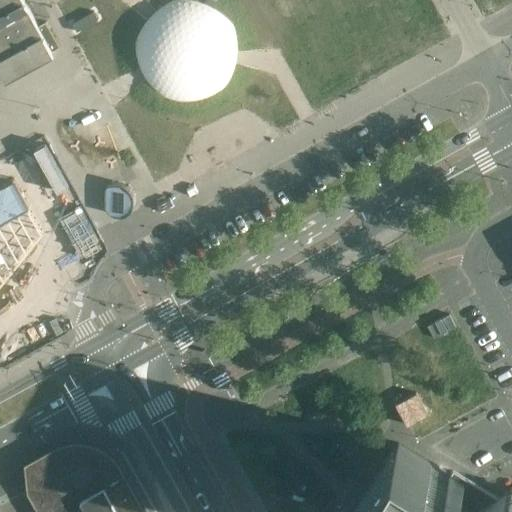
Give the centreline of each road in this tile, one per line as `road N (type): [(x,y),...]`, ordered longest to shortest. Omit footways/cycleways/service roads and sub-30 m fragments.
road 1 (secondary): [(511,115),(101,343)]
road 2 (secondary): [(187,337),(511,154)]
road 3 (residential): [(417,101),(95,279)]
road 4 (residential): [(95,279),(80,271),(63,276),(58,301),(80,314),(95,305),(99,288)]
